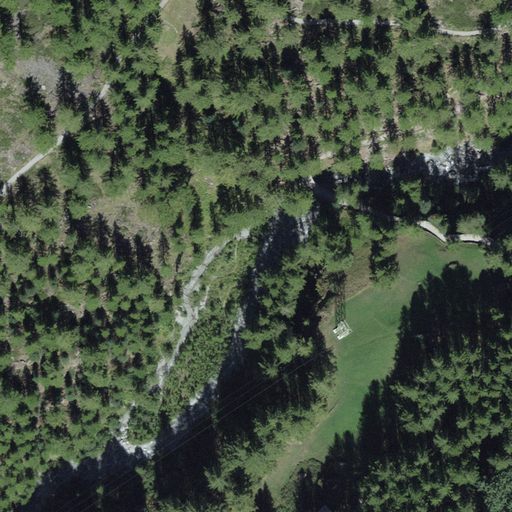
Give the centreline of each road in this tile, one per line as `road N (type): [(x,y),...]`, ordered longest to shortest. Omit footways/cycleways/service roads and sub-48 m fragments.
road 1 (track): [(511,5),(469,31),(270,0)]
road 2 (track): [(157,0),(139,57),(0,185)]
